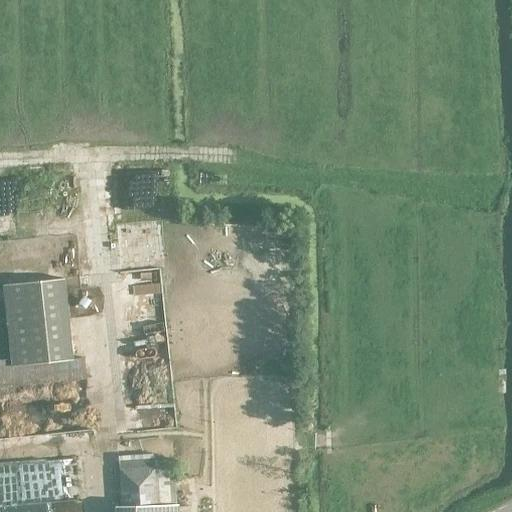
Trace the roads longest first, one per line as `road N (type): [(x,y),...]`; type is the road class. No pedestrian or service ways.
road 1 (track): [(0,161),(204,160),(511,204)]
road 2 (track): [(86,160),(101,432)]
